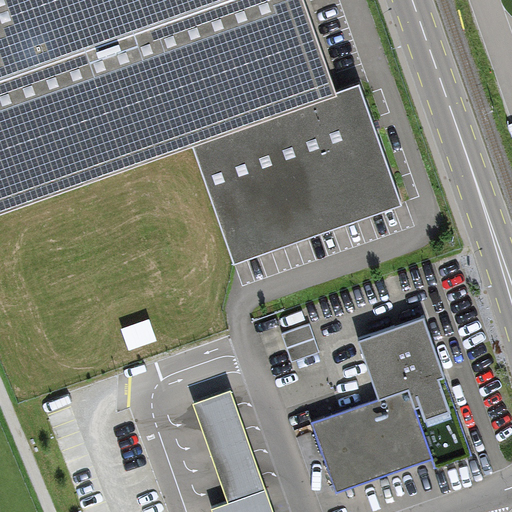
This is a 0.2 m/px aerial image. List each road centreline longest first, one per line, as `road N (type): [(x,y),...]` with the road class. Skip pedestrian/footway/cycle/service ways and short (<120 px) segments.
road 1 (secondary): [(511,290),(412,0)]
road 2 (track): [(53,511),(0,388)]
